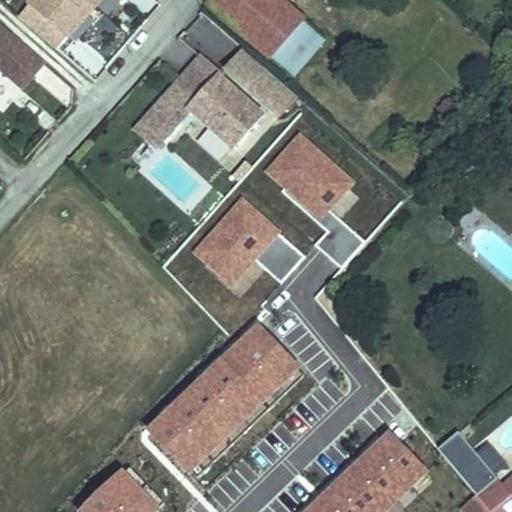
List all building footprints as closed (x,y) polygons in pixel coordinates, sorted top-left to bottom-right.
[(33,0),(29,5),(67,38),(100,0),(33,0)] [(278,0),(211,0),(208,4),(294,79),(327,42),(278,0)] [(57,49),(67,38),(29,5),(19,17),(57,49)] [(23,90),(45,65),(0,25),(0,71),(23,90)] [(265,69),(244,50),(226,70),(247,89),(265,69)] [(137,131),(146,139),(161,152),(195,114),(234,149),(263,117),(220,79),(222,77),(201,59),(137,131)] [(297,97),(265,69),(247,89),(279,118),(297,97)] [(459,433),(438,451),(456,471),(476,454),(459,433)] [(511,511),(511,480),(504,487),(476,454),(456,471),(490,511),(511,511)] [(490,511),(476,496),(461,509),(463,511),(490,511)]
